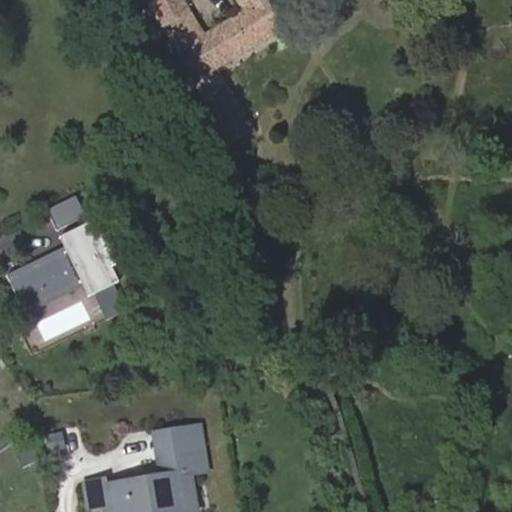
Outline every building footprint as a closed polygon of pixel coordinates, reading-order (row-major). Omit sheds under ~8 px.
[(219,67),(284,29),(268,1),(269,0),(237,0),(244,11),(205,34),(185,0),(147,0),(196,81),(232,141),(255,128),(219,67)] [(86,215),(76,195),(47,210),(57,230),(86,215)] [(121,268),(102,229),(95,232),(90,222),(60,237),(65,247),(8,275),(27,314),(84,286),(89,296),(119,281),(114,271),(121,268)] [(196,508),(192,485),(190,471),(195,470),(191,450),(160,455),(163,476),(156,477),(155,475),(105,483),(104,478),(86,481),(90,504),(107,501),(108,511),(151,511),(174,508),(174,511),(175,511),(196,508)] [(198,484),(199,503),(212,502),(212,483),(198,484)]
